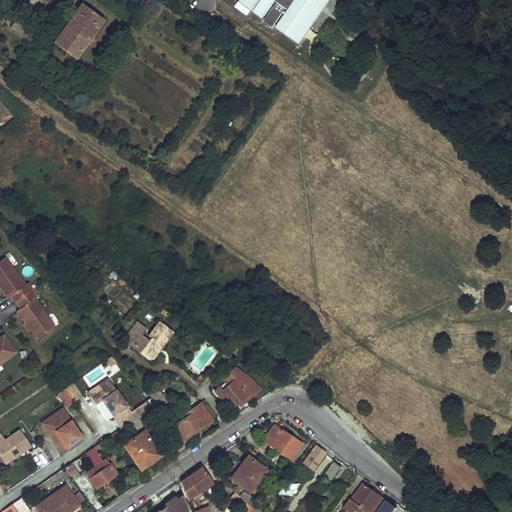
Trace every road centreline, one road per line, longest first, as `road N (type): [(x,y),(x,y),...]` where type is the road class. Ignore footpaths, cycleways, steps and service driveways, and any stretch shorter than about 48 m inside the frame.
road 1 (track): [(0,75),(356,343),(428,386),(511,419)]
road 2 (residential): [(116,511),(277,403),(291,405),(430,511)]
